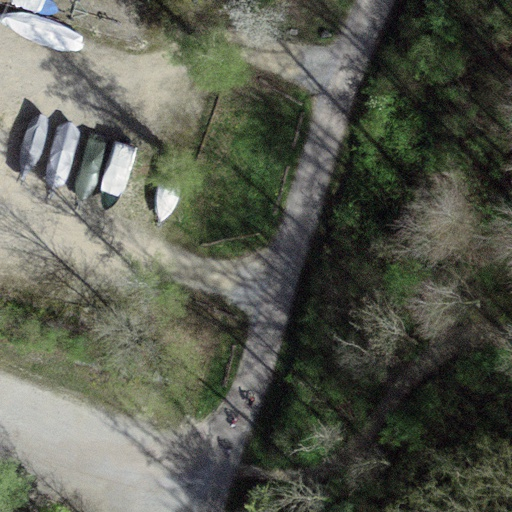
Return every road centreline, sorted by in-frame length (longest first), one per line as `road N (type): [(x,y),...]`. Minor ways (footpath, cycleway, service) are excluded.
road 1 (unclassified): [(210,511),(310,168),(372,0)]
road 2 (track): [(204,511),(0,416)]
